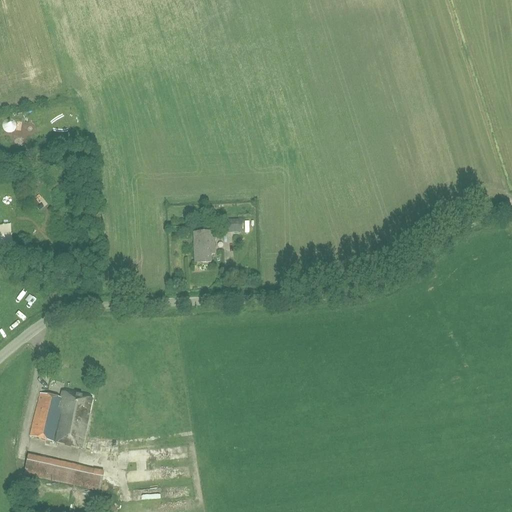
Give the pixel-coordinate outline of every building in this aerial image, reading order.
[(225,220),(225,232),(241,232),(241,220),(225,220)] [(193,233),(194,263),(211,262),(210,255),(215,255),(214,240),(217,240),(216,232),(214,233),(214,232),(193,233)] [(81,449),(93,401),(63,393),(62,399),(41,394),(30,437),(81,449)] [(105,441),(103,447),(110,449),(112,443),(105,441)] [(27,455),(26,459),(26,462),(23,475),(53,482),(57,462),(27,455)]
